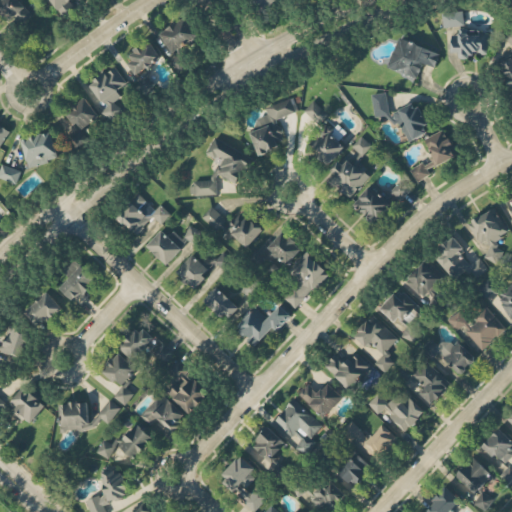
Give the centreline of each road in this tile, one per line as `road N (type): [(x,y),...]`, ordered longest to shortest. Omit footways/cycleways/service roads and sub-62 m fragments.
road 1 (tertiary): [(0,288),(195,112),(258,70),(409,0)]
road 2 (residential): [(178,474),(412,226),(511,157)]
road 3 (tertiary): [(248,52),(136,134),(0,254)]
road 4 (residential): [(253,392),(58,203)]
road 5 (residential): [(375,511),(511,367)]
road 6 (residential): [(38,99),(162,0)]
